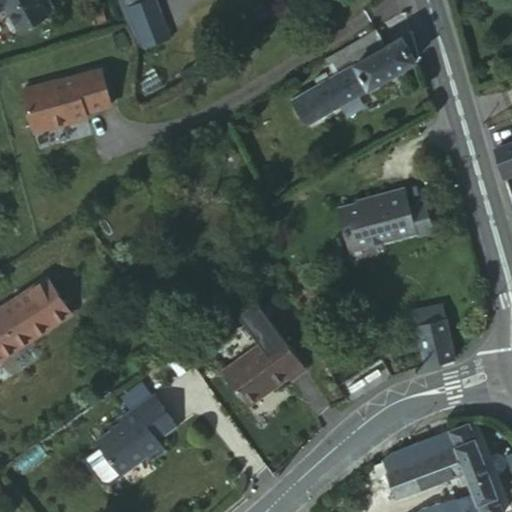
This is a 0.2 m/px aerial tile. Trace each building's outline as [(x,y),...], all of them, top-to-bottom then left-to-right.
[(1,0),(16,28),(45,14),(37,0),(1,0)] [(53,11),(47,0),(37,0),(45,14),(53,11)] [(123,8),(139,41),(160,33),(144,0),(143,0),(142,2),(123,8)] [(334,78),(382,48),(371,30),(322,60),(334,78)] [(303,123),(413,56),(400,37),(382,48),(334,78),(291,103),(303,123)] [(42,77),(21,82),(31,124),(84,111),(83,106),(109,100),(101,64),(42,79),(42,77)] [(511,137),(499,143),(507,168),(511,166),(511,137)] [(371,192),(340,205),(352,243),(369,238),(370,240),(387,235),(386,232),(418,221),(411,199),(405,181),(371,194),(371,192)] [(426,193),(411,199),(418,221),(420,227),(435,222),(426,193)] [(304,364),(278,328),(255,297),(237,310),(252,332),(259,341),(222,369),(244,398),(272,378),(275,382),(288,372),(290,375),(304,364)] [(5,301),(0,304),(0,356),(29,338),(5,301)] [(416,322),(425,361),(449,355),(448,347),(440,317),(416,322)] [(242,339),(249,348),(259,341),(252,332),(242,339)] [(244,398),(247,402),(275,382),(272,378),(244,398)] [(108,427),(94,437),(99,443),(119,470),(119,471),(146,451),(150,457),(164,446),(157,435),(153,429),(172,415),(153,389),(120,413),(119,411),(105,421),(108,427)] [(176,421),(172,415),(153,429),(157,435),(176,421)] [(464,422),(443,431),(458,469),(462,481),(474,511),(492,511),(497,510),(464,422)] [(458,469),(443,431),(398,448),(379,458),(380,463),(386,475),(392,496),(458,469)] [(119,470),(99,443),(84,455),(101,478),(107,479),(119,470)] [(386,475),(380,463),(370,466),(376,479),(386,475)] [(473,511),(474,511),(462,481),(419,500),(400,511),(473,511)]
